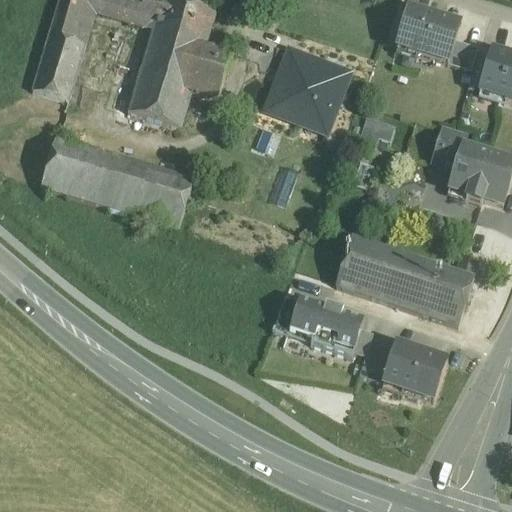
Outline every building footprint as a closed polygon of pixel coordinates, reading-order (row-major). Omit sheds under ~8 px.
[(161,2),(153,0),(61,0),(32,96),(68,106),(85,50),(72,46),(85,4),(154,25),(161,2)] [(217,13),(190,6),(188,10),(161,2),(154,25),(152,33),(206,49),(217,13)] [(460,31),(408,15),(396,53),(448,69),(455,46),(460,31)] [(206,49),(152,33),(127,117),(180,133),(191,99),(206,49)] [(478,53),(455,46),(448,69),(471,76),(478,53)] [(232,57),(206,49),(191,99),(217,107),(232,57)] [(491,57),(480,53),(473,77),(484,80),(491,57)] [(511,62),(491,57),(484,80),(479,97),(511,107),(511,62)] [(288,62),(267,120),(325,141),(346,83),(288,62)] [(358,144),(376,150),(379,141),(391,145),(396,131),(366,120),(358,144)] [(467,141),(443,134),(432,168),(455,175),(462,152),(463,153),(467,141)] [(194,185),(56,142),(41,193),(179,235),(194,185)] [(511,167),(463,153),(462,152),(455,175),(449,195),(467,200),(465,206),(481,211),(483,205),(503,211),(511,180),(511,167)] [(281,168),(274,202),(290,206),(297,172),(281,168)] [(455,276),(352,242),(336,291),(439,326),(455,276)] [(479,265),(462,259),(456,276),(473,282),(479,265)] [(456,276),(455,276),(439,326),(458,332),(474,283),(473,282),(456,276)] [(285,303),(272,336),(288,342),(299,307),(285,303)] [(342,319),(325,313),(324,316),(299,307),(288,342),(311,349),(310,350),(352,364),(353,359),(361,336),(363,328),(342,321),(342,319)] [(373,340),(361,336),(353,359),(365,363),(367,358),(373,340)] [(446,368),(395,351),(390,366),(382,389),(434,406),(446,368)] [(367,358),(365,363),(359,382),(382,389),(390,366),(367,358)]
